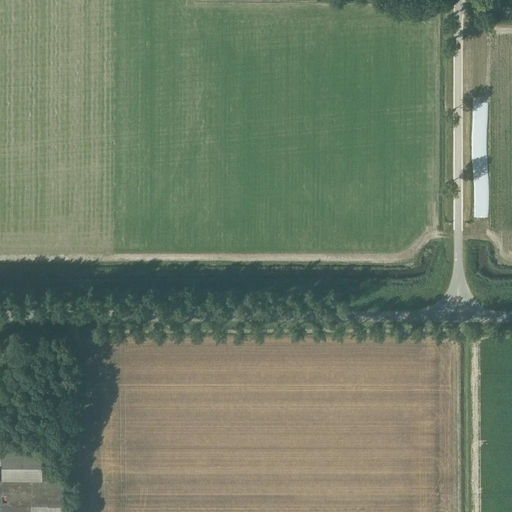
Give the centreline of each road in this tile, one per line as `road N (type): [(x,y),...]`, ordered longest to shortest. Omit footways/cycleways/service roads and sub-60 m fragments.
road 1 (unclassified): [(450,317),(0,316)]
road 2 (unclassified): [(458,280),(458,0)]
